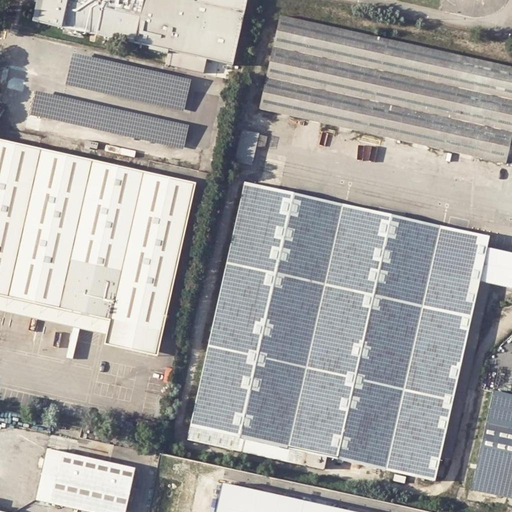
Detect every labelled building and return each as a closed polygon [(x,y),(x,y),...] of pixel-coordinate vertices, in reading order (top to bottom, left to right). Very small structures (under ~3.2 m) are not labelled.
[(63,27),(69,0),(38,0),(33,21),(63,27)] [(69,0),(63,27),(169,50),(166,64),(207,73),(210,60),(229,64),(243,0),(69,0)] [(262,110),(507,162),(511,141),(511,68),(283,17),(262,110)] [(191,83),(71,55),(64,84),(184,113),(191,83)] [(188,127),(37,93),(32,115),(183,149),(188,127)] [(195,183),(0,141),(0,154),(192,199),(195,183)] [(192,199),(0,154),(0,295),(111,320),(163,331),(192,199)] [(448,224),(244,180),(184,436),(340,473),(344,462),(359,465),(405,476),(428,481),(434,457),(444,459),(488,284),(488,282),(511,288),(511,249),(489,244),(489,233),(468,228),(448,224)] [(511,288),(488,282),(488,284),(511,290),(511,288)] [(111,320),(0,295),(0,311),(107,334),(111,320)] [(158,356),(163,331),(111,320),(107,334),(105,344),(158,356)] [(466,488),(483,492),(499,496),(511,498),(511,396),(488,391),(466,488)] [(125,511),(136,465),(49,446),(37,500),(92,511),(125,511)] [(405,476),(359,465),(357,474),(403,485),(405,476)] [(326,511),(220,489),(215,511),(326,511)] [(499,496),(483,492),(480,506),(496,510),(498,504),(499,496)] [(511,498),(499,496),(498,504),(511,507),(511,498)]
